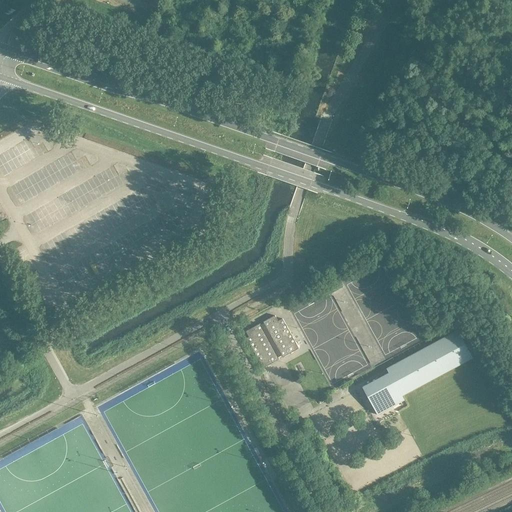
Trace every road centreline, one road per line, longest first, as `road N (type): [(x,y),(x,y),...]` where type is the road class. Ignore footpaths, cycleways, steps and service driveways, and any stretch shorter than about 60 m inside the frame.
road 1 (secondary): [(0,75),(425,224),(511,272)]
road 2 (secondary): [(511,239),(454,207),(328,159),(6,48)]
